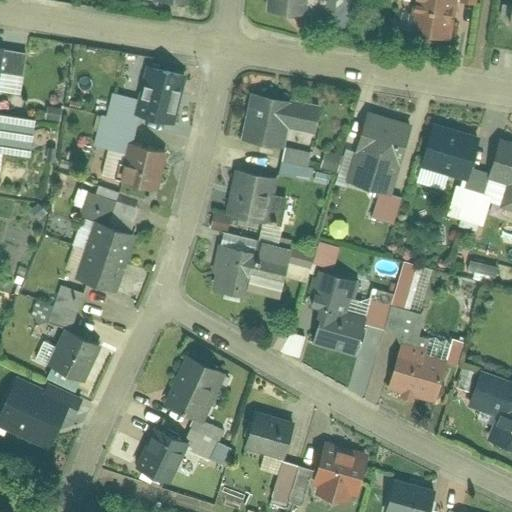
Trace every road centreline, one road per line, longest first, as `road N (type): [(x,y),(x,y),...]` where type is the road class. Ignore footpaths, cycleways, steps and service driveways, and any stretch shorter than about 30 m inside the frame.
road 1 (residential): [(511,496),(150,296)]
road 2 (residential): [(511,92),(223,41)]
road 3 (residential): [(223,41),(150,296)]
road 4 (residential): [(150,296),(77,511)]
road 5 (residential): [(223,41),(0,6)]
